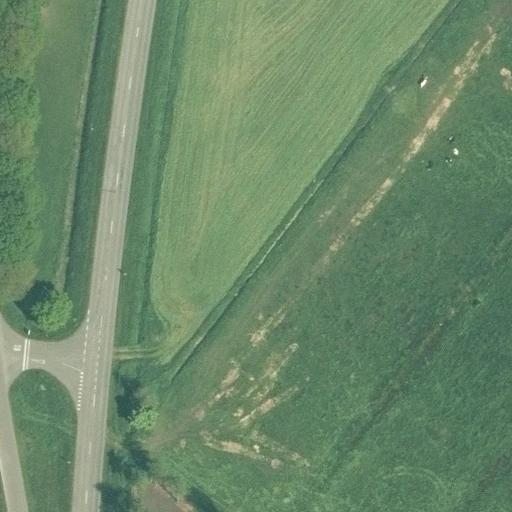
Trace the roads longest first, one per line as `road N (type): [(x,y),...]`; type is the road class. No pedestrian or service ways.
road 1 (secondary): [(96,358),(141,0)]
road 2 (secondary): [(85,511),(96,358)]
